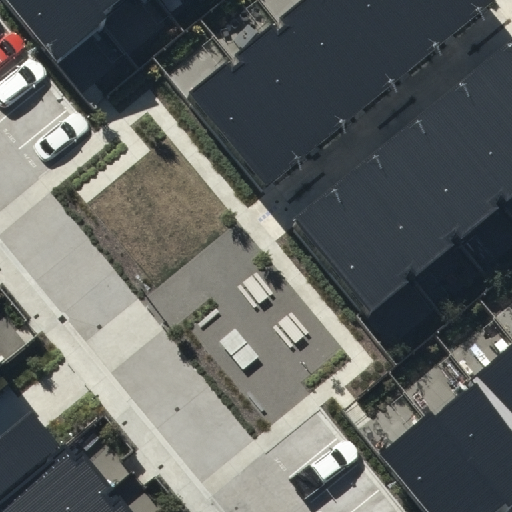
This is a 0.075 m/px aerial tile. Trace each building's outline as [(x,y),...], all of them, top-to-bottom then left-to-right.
[(7,0),(55,57),(123,0),(7,0)] [(491,0),(300,0),(182,95),(257,189),(492,0),(491,0)] [(511,44),(290,226),(365,317),(511,197),(511,44)] [(429,511),(498,511),(511,501),(511,346),(380,450),(429,511)] [(32,412),(0,438),(0,497),(61,448),(32,412)] [(126,511),(74,446),(0,504),(0,511),(126,511)]
